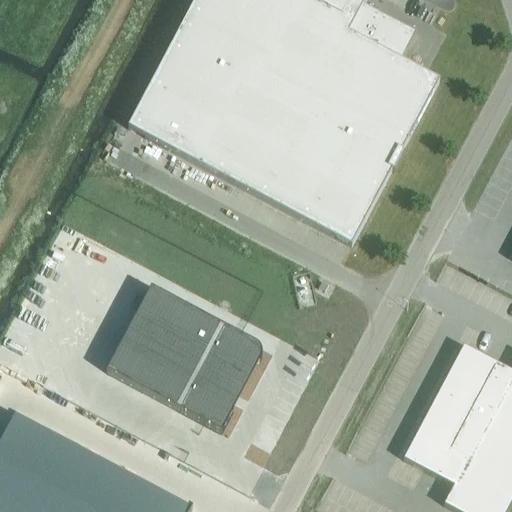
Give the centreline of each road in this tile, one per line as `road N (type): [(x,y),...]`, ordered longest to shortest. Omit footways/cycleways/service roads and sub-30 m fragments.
road 1 (unclassified): [(128,163),(392,307)]
road 2 (unclassified): [(392,307),(511,80)]
road 3 (unclassified): [(281,511),(392,307)]
